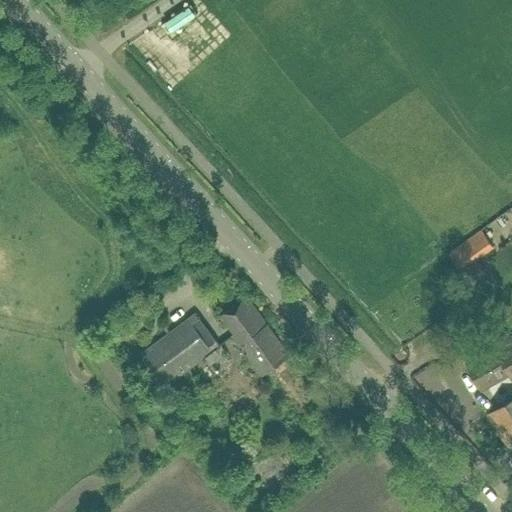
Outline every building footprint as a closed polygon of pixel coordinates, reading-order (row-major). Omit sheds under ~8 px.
[(481,229),(449,252),(462,270),(494,245),(489,238),(481,229)] [(261,373),(289,353),(246,295),(220,314),(244,348),(243,349),(261,373)] [(176,394),(167,382),(212,347),(187,315),(140,353),(164,384),(158,389),(168,402),(176,394)] [(481,388),(509,372),(510,372),(502,358),(511,352),(511,333),(465,360),(481,388)] [(511,352),(502,358),(510,372),(509,372),(511,376),(511,352)] [(511,395),(510,397),(485,413),(508,448),(511,445),(511,395)] [(305,473),(324,459),(314,446),(295,460),(305,473)] [(270,478),(283,470),(277,460),(264,468),(270,478)]
